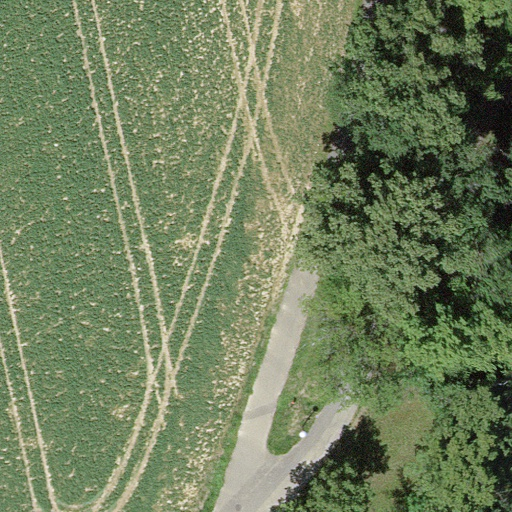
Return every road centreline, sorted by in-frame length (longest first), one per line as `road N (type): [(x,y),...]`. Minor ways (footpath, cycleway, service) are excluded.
road 1 (track): [(382,0),(259,406),(241,511)]
road 2 (track): [(245,511),(329,421),(511,91)]
